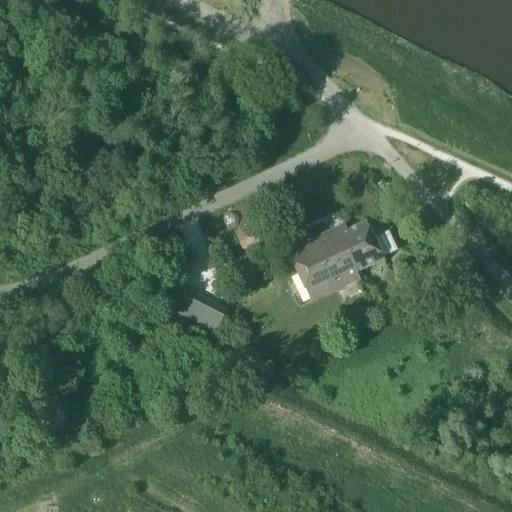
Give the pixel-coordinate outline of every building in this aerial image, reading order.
[(367,224),(340,237),(357,273),(384,260),(383,257),(397,250),(387,231),(373,237),(367,224)] [(243,252),(271,239),(265,225),(237,238),(243,252)] [(360,279),(357,273),(340,237),(332,240),(329,234),(312,242),(335,290),(360,279)] [(335,290),(312,242),(288,253),(311,302),(335,290)] [(186,318),(197,297),(175,286),(164,307),(186,318)] [(208,303),(196,324),(215,334),(226,312),(208,303)]
